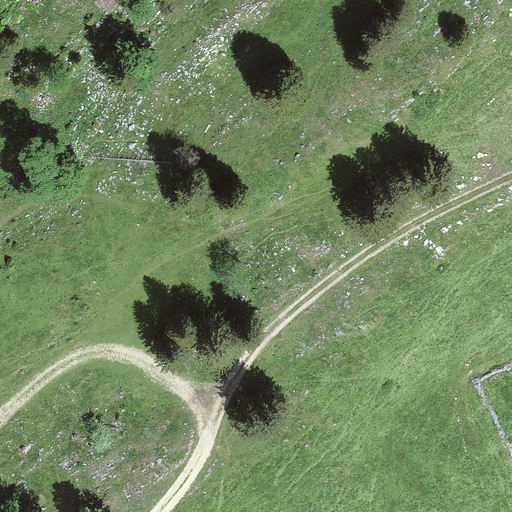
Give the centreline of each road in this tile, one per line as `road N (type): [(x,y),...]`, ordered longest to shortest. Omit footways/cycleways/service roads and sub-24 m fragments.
road 1 (track): [(209,428),(247,359),(280,321),(393,237),(511,181)]
road 2 (track): [(0,425),(82,355),(127,354),(155,368),(200,406),(209,428),(202,453),(159,511)]
